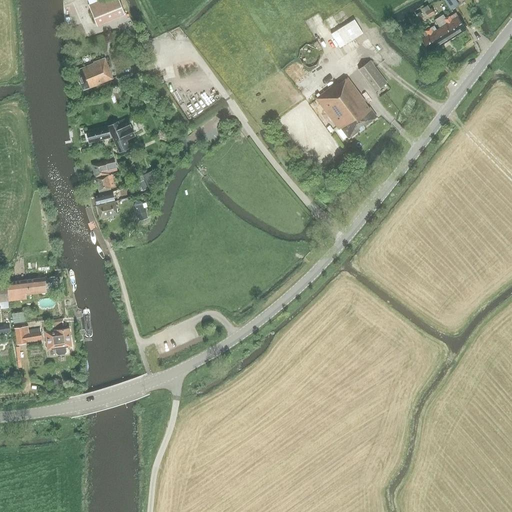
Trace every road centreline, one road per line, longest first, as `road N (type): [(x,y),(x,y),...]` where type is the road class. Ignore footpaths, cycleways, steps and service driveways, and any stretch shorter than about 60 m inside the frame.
road 1 (unclassified): [(344,242),(199,63),(170,57),(121,72)]
road 2 (tertiary): [(344,242),(511,27)]
road 3 (tertiary): [(172,374),(271,312),(344,242)]
road 4 (tertiary): [(0,417),(70,408),(172,374)]
road 5 (unclassified): [(150,511),(175,409),(172,374)]
